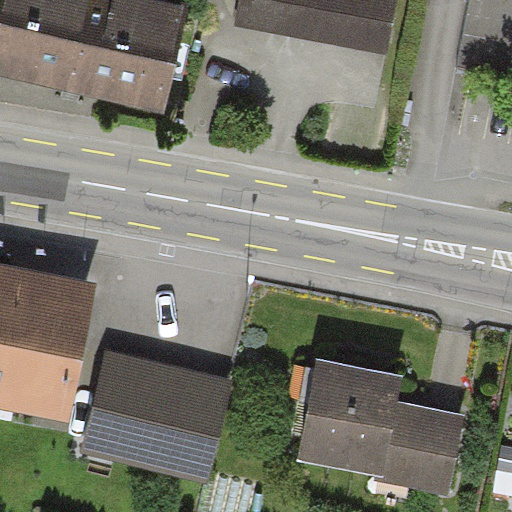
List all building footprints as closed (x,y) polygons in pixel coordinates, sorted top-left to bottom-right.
[(184,11),(137,0),(1,0),(0,7),(0,58),(163,97),(184,11)] [(396,0),(246,0),(242,18),(387,49),(396,0)] [(96,297),(0,275),(0,386),(72,403),(96,297)] [(399,376),(315,358),(296,450),(382,467),(379,481),(446,495),(462,418),(394,403),(399,376)] [(219,388),(116,365),(97,451),(200,474),(219,388)]
